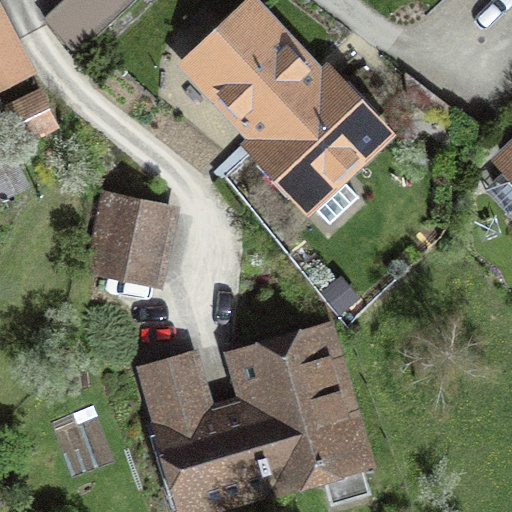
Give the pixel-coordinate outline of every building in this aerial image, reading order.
[(70,0),(46,22),(75,53),(132,0),(70,0)] [(192,64),(262,139),(321,84),(250,9),(192,64)] [(0,82),(28,68),(0,14),(0,82)] [(328,77),(321,84),(262,139),(255,146),(329,223),(357,197),(337,175),(381,134),(328,77)] [(11,109),(25,137),(54,122),(40,95),(11,109)] [(0,144),(0,195),(2,199),(28,185),(5,142),(0,144)] [(110,199),(96,267),(153,279),(168,212),(110,199)] [(146,369),(161,421),(164,420),(190,506),(360,458),(324,336),(240,361),(253,405),(201,421),(182,358),(146,369)]
